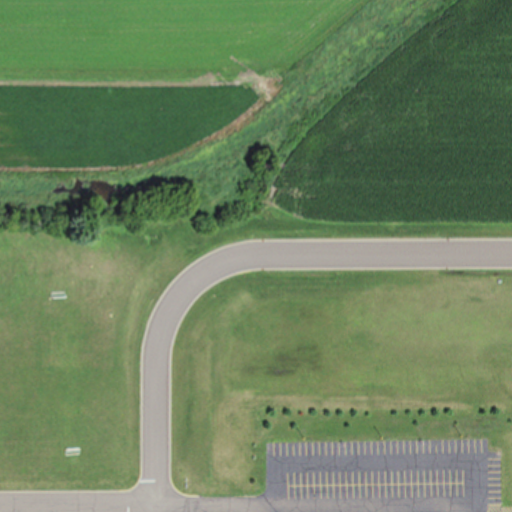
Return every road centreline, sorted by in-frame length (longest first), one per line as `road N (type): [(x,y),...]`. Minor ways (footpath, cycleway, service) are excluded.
road 1 (residential): [(155,324),(158,511)]
road 2 (residential): [(0,509),(159,509)]
